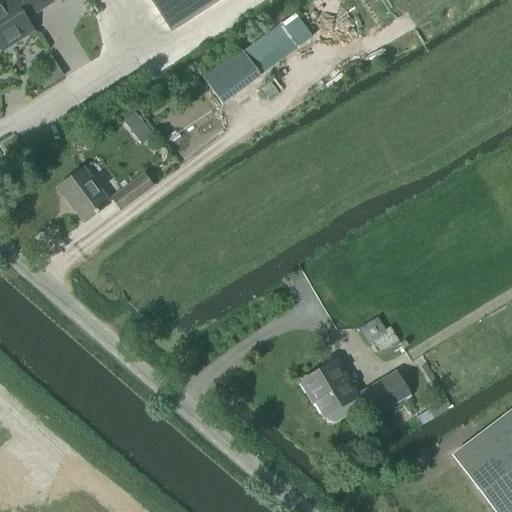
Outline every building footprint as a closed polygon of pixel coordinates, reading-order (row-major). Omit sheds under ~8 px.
[(23,19),(50,1),(48,0),(8,0),(9,1),(0,7),(0,50),(1,50),(1,49),(11,42),(13,45),(32,33),(23,19)] [(148,0),(166,26),(205,0),(148,0)] [(221,105),(260,77),(241,51),(202,79),(221,105)] [(83,224),(109,204),(83,169),(57,189),(83,224)] [(120,211),(152,187),(143,175),(111,199),(120,211)] [(377,318),(358,329),(368,346),(372,344),(378,354),(397,342),(389,328),(384,331),(377,318)] [(335,362),(328,366),(300,383),(309,398),(311,396),(324,418),(357,398),(335,362)] [(373,417),(408,396),(395,375),(361,396),(373,417)] [(511,511),(511,407),(449,455),(492,511),(511,511)]
